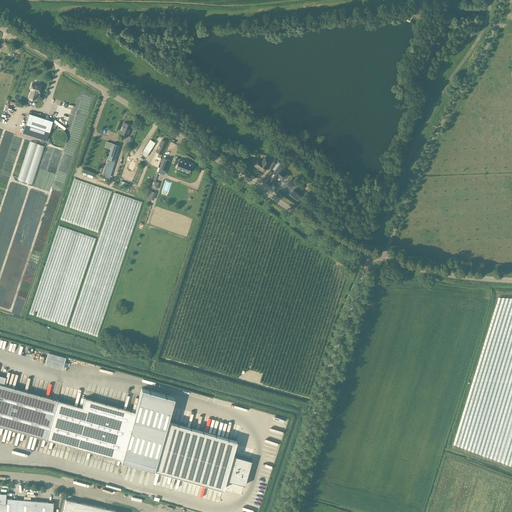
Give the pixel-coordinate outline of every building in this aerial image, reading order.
[(411,5),(407,14),(412,16),(415,7),(411,5)] [(31,90),(29,97),(29,98),(29,99),(30,99),(30,100),(31,100),(32,100),(32,98),(35,99),(38,92),(39,92),(41,86),(32,83),(30,89),(31,90)] [(2,117),(15,119),(16,112),(3,110),(2,117)] [(52,121),(29,113),(22,132),(46,140),(52,121)] [(127,136),(131,125),(123,122),(119,133),(127,136)] [(162,139),(156,151),(159,152),(157,156),(160,158),(162,154),(167,142),(162,139)] [(151,140),(145,148),(150,151),(155,142),(151,140)] [(33,184),(44,145),(29,141),(18,180),(33,184)] [(112,143),(107,159),(108,159),(114,161),(119,145),(113,143),(112,143)] [(264,171),(270,161),(265,157),(262,161),(259,159),(255,165),(264,171)] [(160,167),(167,170),(170,160),(163,158),(160,167)] [(176,167),(190,172),(193,164),(188,163),(184,161),(180,159),(176,167)] [(124,169),(122,173),(130,176),(135,166),(130,163),(126,170),(124,169)] [(275,171),(269,178),(274,182),(278,177),(280,178),(282,175),(284,172),(281,169),(283,167),(277,163),(272,169),(275,171)] [(83,169),(82,173),(92,177),(94,173),(83,169)] [(297,200),(301,196),(294,189),(290,194),(297,200)] [(153,200),(156,193),(151,190),(148,197),(153,200)] [(37,357),(40,350),(26,345),(24,350),(26,350),(25,353),(30,355),(37,357)] [(62,368),(65,356),(47,352),(44,363),(62,368)] [(168,421),(174,397),(142,388),(135,411),(85,397),(82,407),(3,385),(5,377),(0,375),(0,425),(71,446),(121,460),(154,469),(168,421)] [(168,421),(154,469),(223,489),(225,479),(244,484),(251,460),(232,455),(236,440),(168,421)] [(6,493),(0,493),(0,494),(0,511),(16,511),(18,499),(6,498),(6,493)] [(34,511),(36,501),(18,499),(16,511),(34,511)] [(122,511),(66,499),(63,511),(122,511)] [(52,511),(54,502),(36,501),(34,511),(52,511)]
